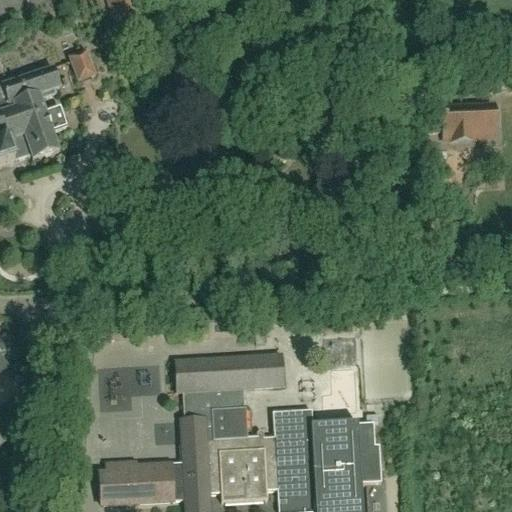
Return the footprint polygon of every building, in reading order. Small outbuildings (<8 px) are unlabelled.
[(104,0),(116,37),(148,27),(139,0),(104,0)] [(95,80),(86,55),(68,61),(77,86),(95,80)] [(52,136),(66,132),(60,112),(46,117),(41,104),(56,100),(54,94),(60,92),(54,74),(0,91),(0,172),(14,169),(13,166),(31,160),(32,164),(59,155),(52,136)] [(441,111),(443,147),(497,145),(496,109),(441,111)] [(278,494),(275,442),(264,442),(264,438),(264,437),(263,436),(262,435),(261,435),(260,435),(258,436),(258,437),(258,439),(258,441),(248,442),(246,413),(245,413),(244,393),(284,390),(282,360),(176,366),(178,396),(183,396),(185,425),(182,425),(185,467),(136,470),(136,466),(107,468),(108,477),(100,478),(102,509),(187,504),(187,511),(210,511),(209,499),(222,498),(222,507),(268,504),(268,495),(278,494)] [(362,511),(361,488),(382,487),(380,450),(375,450),(374,428),(358,429),(358,427),(312,429),(312,415),(273,417),(274,437),(275,437),(275,442),(278,494),(278,511),(362,511)] [(0,451),(16,438),(0,418),(0,451)]
